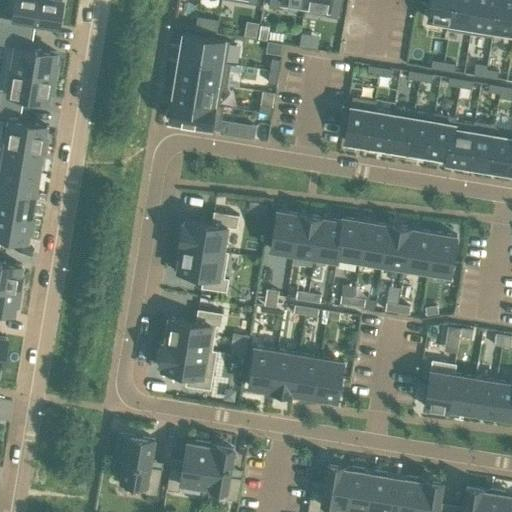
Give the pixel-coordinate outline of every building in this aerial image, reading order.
[(0,14),(0,28),(33,34),(35,21),(58,25),(61,0),(15,0),(13,17),(0,14)] [(305,0),(305,3),(327,7),(326,14),(340,16),(342,0),(305,0)] [(450,22),(453,0),(430,0),(428,18),(449,21),(450,22)] [(470,32),(475,0),(453,0),(450,22),(449,21),(448,28),(470,32)] [(492,33),(497,0),(475,0),(470,32),(492,36),(493,33),(492,33)] [(511,0),(497,0),(492,33),(493,33),(511,36),(511,0)] [(261,25),(258,38),(266,40),(268,30),(269,26),(261,25)] [(0,41),(6,43),(2,66),(55,75),(57,60),(55,60),(57,51),(31,47),(33,34),(0,28),(0,41)] [(183,32),(179,54),(226,62),(226,61),(229,39),(183,32)] [(179,54),(176,75),(222,83),(222,84),(227,85),(230,61),(226,61),(226,62),(179,54)] [(271,57),(269,69),(277,70),(279,59),(271,57)] [(442,68),(444,61),(432,59),(431,67),(442,68)] [(455,63),(444,61),(442,68),(454,70),(455,63)] [(485,75),(486,68),(487,64),(475,62),(473,74),(485,75)] [(379,74),(380,66),(368,64),(367,72),(379,74)] [(0,103),(21,107),(21,106),(23,94),(49,98),(50,89),(53,89),(55,75),(2,66),(0,77),(0,103)] [(391,75),(392,68),(380,66),(379,74),(391,75)] [(498,70),(486,68),(485,75),(497,77),(498,70)] [(269,69),(267,81),(275,82),(277,70),(269,69)] [(419,79),(420,71),(409,69),(407,77),(419,79)] [(431,81),(432,73),(420,71),(419,79),(431,81)] [(176,75),(172,97),(218,104),(219,103),(222,84),(222,83),(176,75)] [(459,86),(461,78),(449,76),(447,84),(459,86)] [(471,88),(473,80),(461,78),(459,86),(471,88)] [(501,85),(501,84),(489,82),(488,90),(499,92),(501,85)] [(511,99),(511,90),(511,86),(501,84),(501,85),(499,92),(499,96),(511,99)] [(373,108),(374,108),(375,98),(352,95),(344,139),(367,143),(373,108)] [(172,97),(168,119),(182,121),(182,122),(196,124),(197,124),(219,127),(223,104),(219,103),(218,104),(172,97)] [(0,140),(42,147),(45,148),(47,135),(44,134),(45,129),(46,124),(19,119),(21,107),(0,103),(0,140)] [(259,103),(258,111),(270,113),(271,105),(259,103)] [(407,150),(414,110),(393,106),(392,111),(393,111),(387,147),(407,150)] [(393,111),(392,111),(374,108),(373,108),(367,143),(387,147),(393,111)] [(434,113),(433,113),(414,110),(407,150),(427,153),(434,113)] [(454,118),(455,118),(456,114),(433,110),(433,113),(434,113),(427,153),(446,156),(448,157),(454,118)] [(474,121),(473,121),(455,118),(454,118),(448,157),(446,156),(446,160),(467,164),(474,121)] [(494,125),(495,125),(495,122),(473,119),(473,121),(474,121),(467,164),(487,167),(494,125)] [(234,121),(231,134),(254,137),(256,125),(234,121)] [(511,141),(511,127),(509,127),(495,125),(494,125),(487,167),(507,170),(511,141)] [(0,163),(39,170),(42,148),(42,147),(0,140),(0,163)] [(0,186),(35,192),(38,171),(39,170),(0,163),(0,186)] [(0,209),(31,215),(35,193),(35,192),(0,186),(0,209)] [(276,208),(270,248),(293,251),(300,212),(276,208)] [(0,234),(27,238),(29,228),(31,228),(34,215),(31,215),(0,209),(0,234)] [(223,249),(227,225),(237,227),(239,213),(213,209),(211,222),(185,217),(184,221),(182,220),(178,243),(181,243),(223,250),(228,251),(228,250),(223,249)] [(300,212),(293,251),(293,252),(315,255),(321,215),(300,211),(300,212)] [(321,215),(315,255),(336,259),(337,255),(342,219),(321,215)] [(342,219),(337,255),(359,258),(365,218),(343,215),(342,219)] [(365,218),(359,258),(381,262),(382,262),(388,222),(365,218)] [(388,222),(382,262),(404,266),(411,226),(388,222)] [(411,226),(404,266),(426,269),(427,269),(433,229),(411,226)] [(433,229),(427,269),(450,273),(457,233),(433,229)] [(224,276),(228,251),(223,250),(181,243),(178,243),(180,244),(179,252),(176,252),(173,266),(177,267),(176,269),(203,273),(201,286),(226,290),(228,276),(224,276)] [(0,284),(20,288),(22,273),(20,273),(22,264),(0,260),(0,284)] [(0,308),(14,311),(15,302),(18,302),(20,289),(20,288),(0,284),(0,308)] [(266,287),(265,296),(277,298),(277,297),(279,289),(266,287)] [(297,289),(295,297),(307,299),(309,291),(297,289)] [(309,291),(307,299),(319,301),(321,293),(309,291)] [(341,293),(340,301),(352,303),(353,295),(341,293)] [(353,295),(352,303),(363,305),(365,297),(353,295)] [(265,296),(264,303),(276,305),(277,301),(277,298),(265,296)] [(386,301),(385,309),(396,311),(398,302),(386,301)] [(398,302),(396,311),(409,313),(410,304),(398,302)] [(294,303),(293,311),(305,313),(306,305),(294,303)] [(437,304),(425,305),(426,314),(438,312),(437,304)] [(306,305),(305,313),(317,315),(318,307),(306,305)] [(212,348),(216,324),(221,325),(223,311),(197,307),(195,319),(169,315),(165,340),(162,340),(162,341),(216,349),(217,349),(212,348)] [(328,309),(326,317),(338,319),(340,311),(328,309)] [(449,325),(447,337),(458,339),(460,327),(449,325)] [(461,326),(460,334),(471,336),(473,328),(461,326)] [(495,331),(493,343),(501,345),(503,333),(495,331)] [(503,333),(501,345),(510,346),(511,334),(503,333)] [(185,384),(210,388),(216,349),(162,341),(158,363),(161,363),(160,367),(187,371),(185,384)] [(268,389),(275,349),(252,345),(245,385),(268,389)] [(271,388),(292,392),(292,391),(299,351),(277,348),(271,388)] [(299,351),(292,391),(313,395),(320,355),(299,351)] [(320,355),(313,395),(337,399),(343,359),(320,355)] [(431,358),(424,405),(447,409),(447,406),(453,371),(455,362),(431,358)] [(453,371),(447,406),(469,410),(475,375),(454,371),(453,371)] [(475,375),(469,410),(490,413),(496,378),(475,375)] [(511,380),(496,378),(490,413),(511,416),(511,412),(511,413),(511,406),(511,380)] [(150,464),(154,437),(120,431),(116,452),(124,454),(119,483),(146,487),(145,491),(157,493),(161,466),(150,464)] [(203,488),(210,444),(210,441),(195,439),(195,441),(186,440),(182,466),(170,464),(166,487),(179,489),(179,485),(203,488)] [(229,474),(233,447),(210,444),(203,488),(226,492),(225,497),(237,499),(241,476),(229,474)] [(344,509),(351,467),(327,463),(323,490),(311,488),(307,511),(316,511),(319,511),(320,510),(331,511),(344,511),(345,509),(344,509)] [(360,511),(366,511),(373,470),(364,469),(364,466),(352,464),(351,467),(344,509),(345,509),(360,511)] [(389,511),(396,474),(386,473),(387,470),(374,468),(374,471),(373,470),(366,511),(389,511)] [(412,511),(418,478),(418,475),(406,473),(405,476),(396,474),(389,511),(412,511)] [(437,508),(442,482),(418,478),(412,511),(449,511),(449,510),(437,508)] [(86,480),(78,479),(77,486),(85,487),(86,480)] [(485,511),(489,490),(466,486),(461,511),(459,511),(449,510),(449,511),(485,511)] [(509,511),(511,498),(511,493),(505,492),(505,490),(490,487),(489,490),(485,511),(509,511)]
